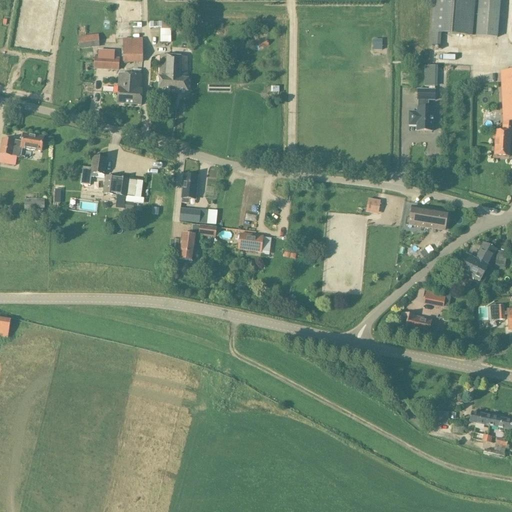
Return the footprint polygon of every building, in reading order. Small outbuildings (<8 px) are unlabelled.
[(432,0),(430,33),(429,46),(440,47),(441,34),(472,36),(475,0),(432,0)] [(480,0),(477,36),(499,38),(501,0),(480,0)] [(98,36),(78,38),(79,49),(99,47),(98,36)] [(143,39),(123,39),(123,63),(143,63),(143,39)] [(114,59),(115,52),(98,51),(97,57),(95,57),(94,69),(119,71),(119,59),(114,59)] [(160,56),(159,73),(186,75),(187,58),(160,56)] [(425,86),(438,86),(439,66),(425,65),(425,86)] [(502,124),(503,124),(502,132),(496,131),(494,156),(509,157),(511,124),(504,124),(511,123),(511,71),(500,72),(502,124)] [(186,75),(159,73),(158,90),(187,92),(188,80),(186,80),(186,75)] [(142,77),(119,75),(117,105),(141,106),(142,77)] [(435,90),(418,90),(418,100),(419,100),(419,107),(417,107),(417,111),(409,112),(408,125),(417,125),(417,132),(433,132),(432,121),(434,122),(434,108),(428,107),(428,100),(435,100),(435,90)] [(2,139),(0,149),(0,163),(15,166),(17,158),(20,159),(20,157),(21,157),(22,149),(41,152),(44,138),(24,134),(22,143),(15,141),(2,139)] [(92,169),(86,168),(83,168),(81,185),(90,186),(91,177),(96,178),(97,174),(104,175),(106,159),(93,158),(92,169)] [(198,177),(184,176),(181,199),(182,200),(181,203),(188,204),(189,200),(195,201),(198,177)] [(125,196),(134,198),(136,181),(128,180),(129,180),(105,177),(103,194),(125,196)] [(133,210),(134,198),(125,196),(124,202),(123,210),(133,210)] [(24,210),(45,210),(45,199),(24,199),(24,210)] [(368,200),(366,213),(372,214),(373,207),(379,207),(380,201),(368,200)] [(412,207),(409,225),(445,231),(447,213),(412,207)] [(199,224),(207,225),(208,211),(200,210),(200,211),(180,209),(179,222),(199,224)] [(191,236),(196,237),(197,236),(215,238),(217,228),(200,226),(199,227),(192,226),(191,236)] [(195,244),(196,237),(182,234),(180,242),(181,242),(178,260),(192,262),(195,244)] [(261,254),(264,238),(240,234),(237,251),(261,254)] [(433,241),(424,248),(425,249),(420,253),(424,258),(438,248),(433,241)] [(474,260),(488,266),(497,250),(483,243),(474,260)] [(504,270),(505,263),(506,257),(499,256),(499,262),(495,261),(494,268),(504,270)] [(479,283),(488,266),(474,260),(469,257),(460,273),(479,283)] [(423,305),(443,309),(445,295),(426,292),(423,305)] [(505,320),(504,306),(496,307),(497,321),(505,320)] [(416,317),(402,314),(398,329),(413,332),(413,331),(429,335),(432,321),(416,318),(416,317)] [(11,321),(0,318),(0,336),(8,338),(11,321)] [(424,422),(428,423),(428,428),(436,429),(436,425),(448,426),(449,413),(437,412),(429,411),(429,412),(424,411),(424,422)] [(469,422),(490,427),(492,417),(471,413),(469,422)] [(492,417),(490,427),(500,429),(499,431),(504,432),(504,430),(510,431),(511,421),(492,417)] [(463,435),(464,427),(453,426),(452,434),(463,435)] [(484,450),(483,454),(483,455),(503,459),(504,454),(508,440),(497,437),(494,452),(484,450)]
